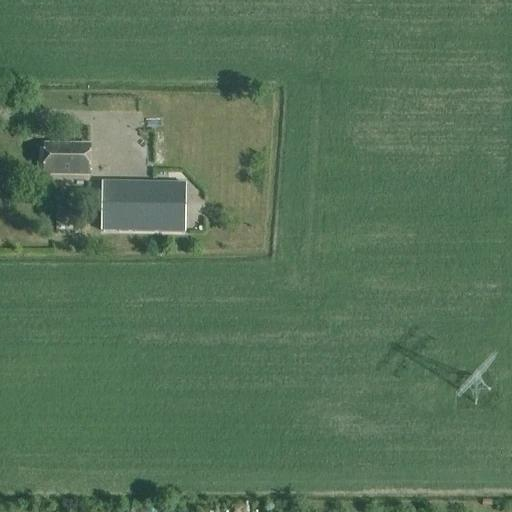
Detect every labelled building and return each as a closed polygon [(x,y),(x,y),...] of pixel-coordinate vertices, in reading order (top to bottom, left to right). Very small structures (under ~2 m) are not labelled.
[(95,92),(94,111),(141,114),(141,115),(175,117),(176,96),(95,92)] [(90,175),(90,149),(45,148),(44,175),(90,175)] [(68,175),(68,186),(87,187),(87,176),(68,175)] [(188,183),(139,182),(138,206),(123,206),(122,230),(188,231),(188,183)] [(56,232),(82,232),(82,212),(56,212),(56,232)]
